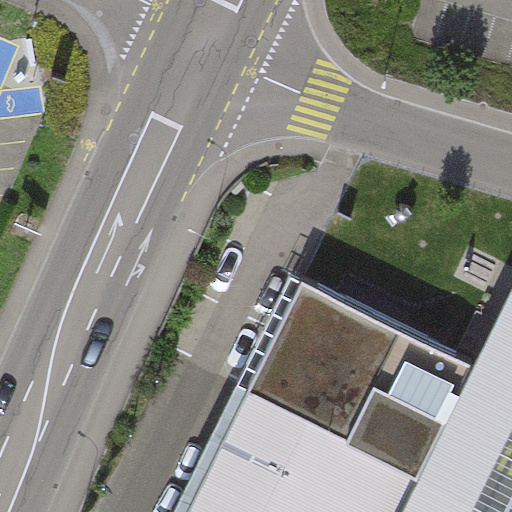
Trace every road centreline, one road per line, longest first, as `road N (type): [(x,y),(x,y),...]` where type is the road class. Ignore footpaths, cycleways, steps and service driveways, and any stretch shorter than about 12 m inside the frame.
road 1 (primary): [(204,39),(0,503)]
road 2 (residential): [(511,164),(254,74),(204,39)]
